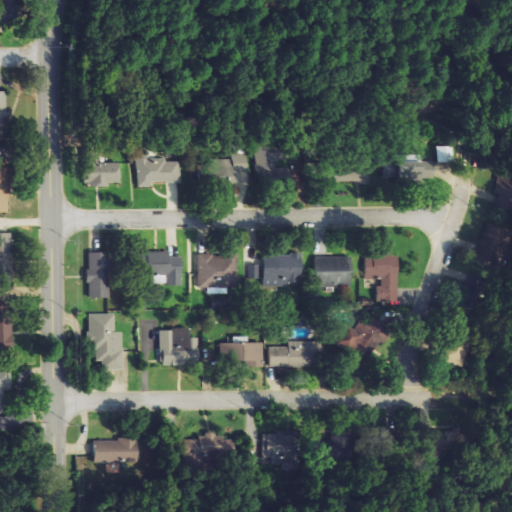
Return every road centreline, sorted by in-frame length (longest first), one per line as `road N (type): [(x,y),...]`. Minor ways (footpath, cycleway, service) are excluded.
road 1 (residential): [(54,399),(465,397)]
road 2 (residential): [(50,217),(452,219)]
road 3 (tertiary): [(56,0),(48,108),(54,399)]
road 4 (residential): [(476,151),(408,354),(404,396)]
